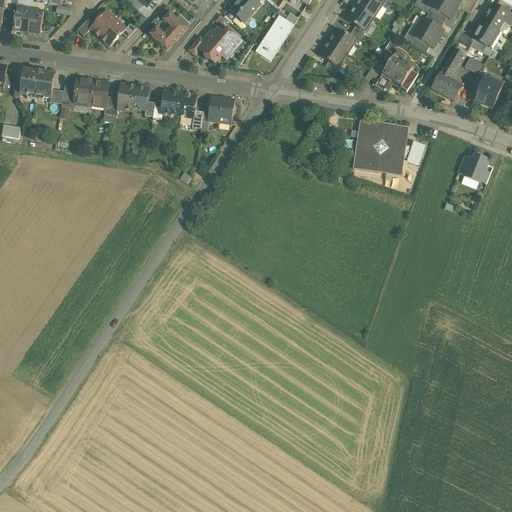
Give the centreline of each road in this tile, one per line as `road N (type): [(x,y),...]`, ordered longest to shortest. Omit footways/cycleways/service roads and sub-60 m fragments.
road 1 (tertiary): [(0,486),(270,90)]
road 2 (tertiary): [(163,73),(0,51)]
road 3 (residential): [(270,90),(409,110)]
road 4 (residential): [(409,110),(472,0)]
